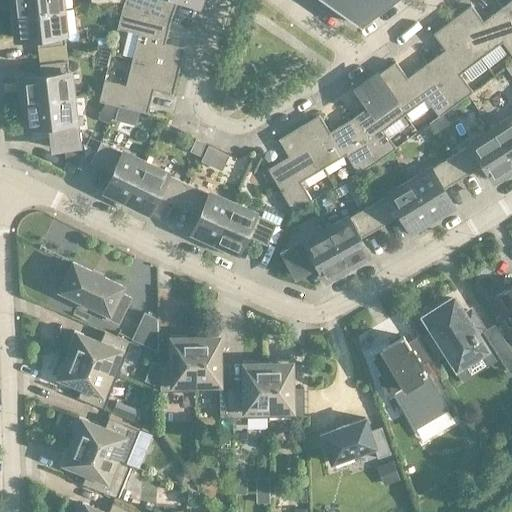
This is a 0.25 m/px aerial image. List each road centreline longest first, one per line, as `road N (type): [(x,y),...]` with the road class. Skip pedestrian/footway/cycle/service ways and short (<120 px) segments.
road 1 (residential): [(511,205),(319,317),(0,175)]
road 2 (residential): [(351,57),(236,137),(193,115),(229,0)]
road 3 (residential): [(0,189),(13,431)]
